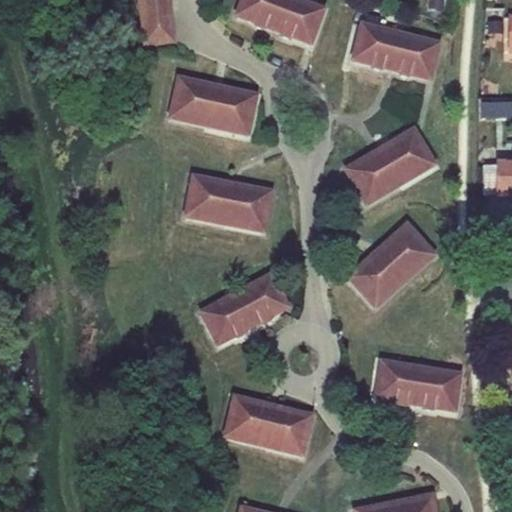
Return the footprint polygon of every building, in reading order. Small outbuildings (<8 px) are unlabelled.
[(168,0),(135,0),(141,47),(173,44),(168,0)] [(284,0),(241,0),(235,18),(255,26),(254,28),(263,31),(263,29),(272,32),(284,0)] [(323,11),(292,0),(284,0),(272,32),(281,35),(280,37),(289,40),(290,38),(310,46),(323,11)] [(444,0),(426,0),(426,13),(443,15),(444,0)] [(400,33),(361,24),(351,62),(372,67),(372,69),(381,71),(381,69),(390,72),(400,33)] [(439,43),(400,33),(390,72),(400,74),(399,76),(408,78),(408,76),(429,81),(439,43)] [(208,129),(216,89),(177,80),(168,120),(208,129)] [(255,97),(216,89),(208,129),(247,137),(255,97)] [(508,105),(483,106),(483,119),(508,118),(508,105)] [(412,131),(378,152),(399,187),(433,167),(412,131)] [(378,152),(344,172),(365,208),(399,187),(378,152)] [(511,161),(496,162),(496,173),(496,198),(511,198),(511,205),(511,204),(511,161)] [(481,173),(481,198),(496,198),(496,173),(481,173)] [(218,226),(227,185),(189,178),(182,219),(218,226)] [(270,194),(227,185),(218,226),(263,234),(270,194)] [(406,226),(376,253),(404,283),(434,256),(406,226)] [(404,283),(376,253),(346,280),(374,310),(404,283)] [(270,276),(234,295),(252,328),(260,324),(261,325),(269,321),(268,319),(287,309),(270,276)] [(234,295),(199,314),(217,347),(236,337),(237,339),(245,334),(244,332),(252,328),(234,295)] [(420,370),(380,364),(374,400),(396,404),(395,406),(404,407),(405,405),(414,406),(420,370)] [(459,376),(420,370),(414,406),(424,408),(423,410),(432,411),(432,409),(454,412),(459,376)] [(272,408),(233,399),(223,439),(262,448),(272,408)] [(311,417),(272,408),(262,448),(301,458),(311,417)] [(511,440),(502,442),(504,476),(511,475),(511,440)] [(434,511),(431,497),(392,505),(393,511),(434,511)]
